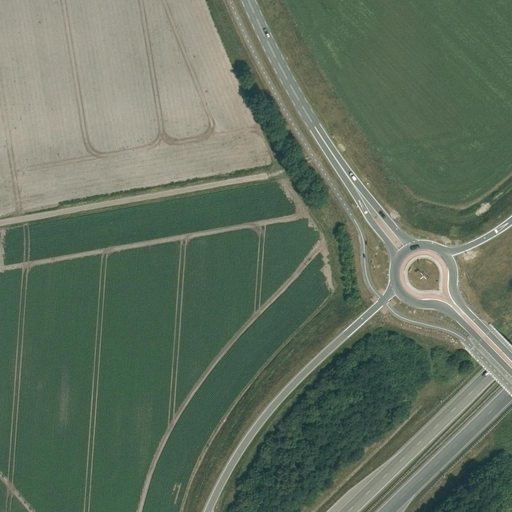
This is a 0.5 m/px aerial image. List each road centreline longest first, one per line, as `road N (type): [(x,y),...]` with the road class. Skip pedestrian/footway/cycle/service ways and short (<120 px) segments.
road 1 (trunk): [(394,282),(250,433),(206,511)]
road 2 (unclassified): [(0,221),(265,174)]
road 3 (trunk): [(511,353),(348,511)]
road 4 (primary): [(353,185),(317,134),(248,0)]
road 5 (trunk): [(385,511),(511,390)]
road 6 (primary): [(394,282),(407,300),(451,312),(511,374)]
road 7 (primary): [(511,358),(456,299),(443,252)]
